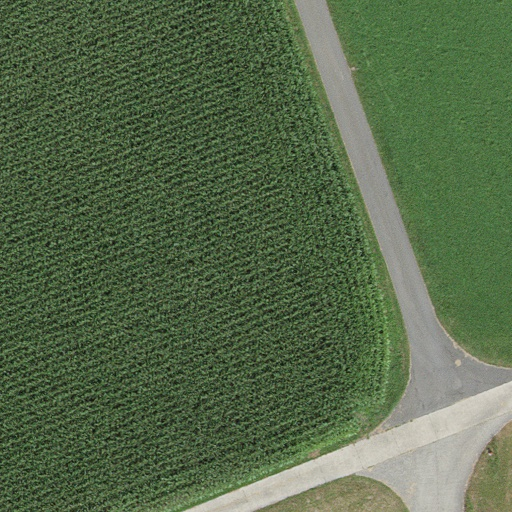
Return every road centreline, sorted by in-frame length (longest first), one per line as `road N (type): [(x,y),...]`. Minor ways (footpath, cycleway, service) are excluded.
road 1 (unclassified): [(307,0),(453,413)]
road 2 (unclassified): [(205,511),(453,413)]
